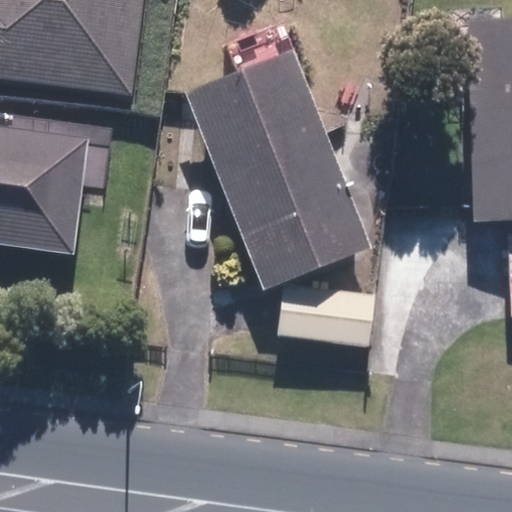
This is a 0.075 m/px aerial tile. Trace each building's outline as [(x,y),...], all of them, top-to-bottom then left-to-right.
[(0,0),(0,88),(133,103),(144,0),(0,0)] [(511,28),(458,31),(465,233),(511,231),(511,28)] [(288,61),(179,104),(258,303),(367,261),(288,61)] [(86,145),(0,135),(0,258),(72,267),(86,145)] [(511,239),(503,239),(504,333),(511,332),(511,239)] [(372,300),(275,297),(274,349),(371,352),(372,300)]
